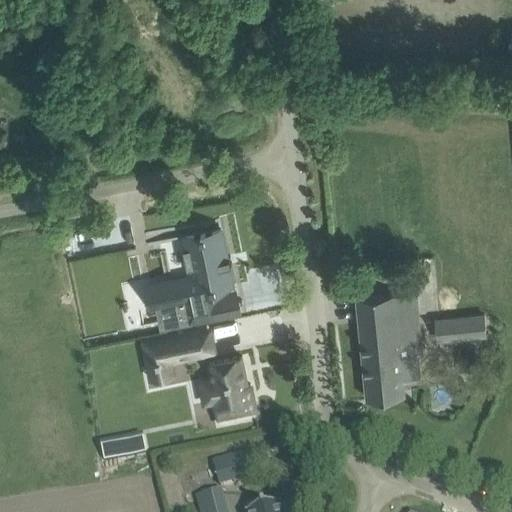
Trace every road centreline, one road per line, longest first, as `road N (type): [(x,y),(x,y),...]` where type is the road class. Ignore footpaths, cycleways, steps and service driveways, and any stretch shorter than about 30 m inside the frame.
road 1 (unclassified): [(381,475),(340,449),(323,402),(292,157)]
road 2 (unclassified): [(0,212),(292,157)]
road 3 (unclassified): [(292,157),(273,0)]
